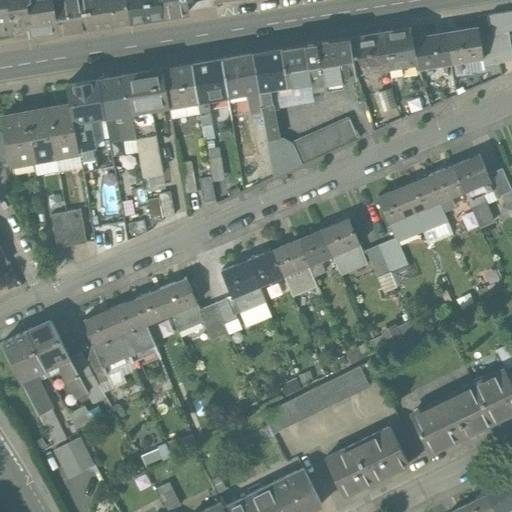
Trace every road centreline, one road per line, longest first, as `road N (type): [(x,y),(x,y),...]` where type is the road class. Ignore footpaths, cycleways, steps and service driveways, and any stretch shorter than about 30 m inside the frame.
road 1 (residential): [(45,294),(511,93)]
road 2 (secondary): [(0,70),(430,0)]
road 3 (residential): [(360,511),(511,438)]
